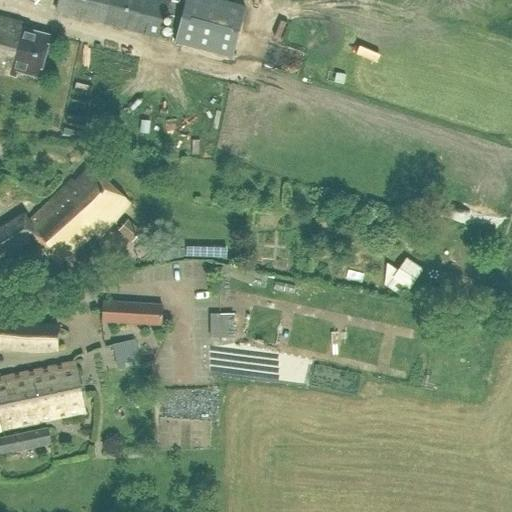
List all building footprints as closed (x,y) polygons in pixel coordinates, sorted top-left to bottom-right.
[(166,0),(57,0),(55,11),(156,37),(166,0)] [(177,43),(238,50),(242,14),(181,7),(177,43)] [(19,28),(21,23),(0,16),(0,72),(13,76),(15,70),(38,77),(49,36),(19,28)] [(89,166),(74,183),(70,180),(28,222),(23,213),(0,227),(0,258),(33,238),(58,263),(91,234),(99,236),(127,204),(89,166)] [(141,232),(128,220),(118,231),(131,242),(141,232)] [(391,277),(408,289),(421,269),(405,258),(391,277)] [(42,283),(43,287),(49,291),(62,287),(58,277),(42,283)] [(101,300),(100,322),(160,326),(161,304),(101,300)] [(0,348),(56,349),(56,321),(0,321),(0,348)] [(139,364),(134,340),(110,345),(115,369),(139,364)] [(2,429),(84,412),(73,362),(0,377),(0,422),(2,429)] [(0,437),(0,453),(11,452),(50,444),(46,428),(0,437)]
